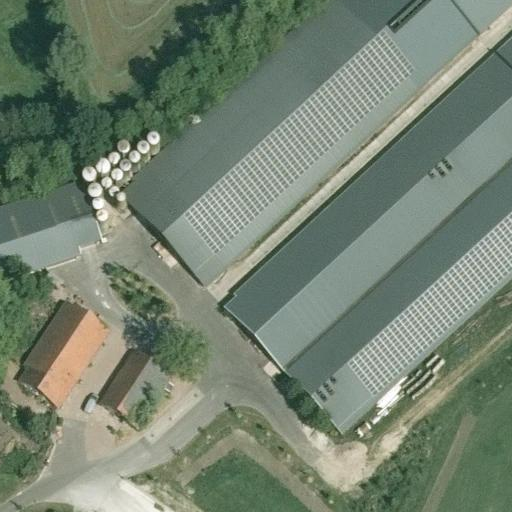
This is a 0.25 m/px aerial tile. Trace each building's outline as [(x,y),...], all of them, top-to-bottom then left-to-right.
[(206,290),(511,6),(511,0),(332,0),(135,183),(137,186),(123,199),(206,290)] [(342,436),(511,279),(511,42),(224,309),(342,436)] [(0,214),(0,286),(80,260),(77,252),(99,245),(80,188),(0,214)] [(59,411),(109,335),(66,306),(25,368),(29,371),(20,385),(59,411)] [(138,432),(172,381),(134,356),(100,407),(138,432)]
